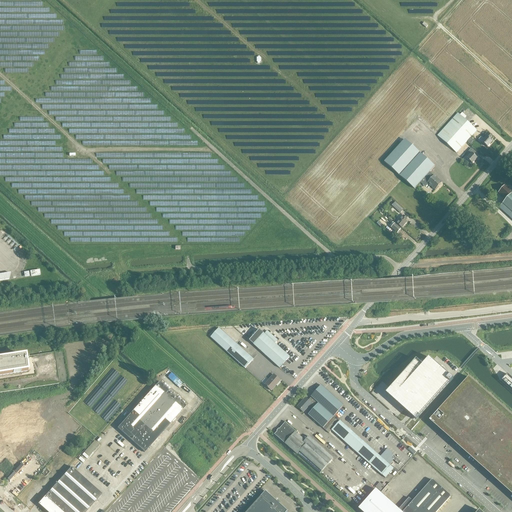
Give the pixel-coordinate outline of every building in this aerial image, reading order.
[(457,153),(477,131),(458,114),(437,136),(457,153)] [(487,147),(492,142),(490,140),(492,137),(487,133),(486,132),(484,134),(486,135),(485,136),(487,137),(482,142),(487,147)] [(435,190),(442,183),(434,176),(430,172),(435,166),(405,140),(385,162),(414,189),(420,182),(426,187),(428,184),(435,190)] [(472,164),(477,158),(475,156),(477,154),(473,150),(470,152),(472,153),(467,159),(472,164)] [(498,193),(506,200),(506,201),(499,208),(511,219),(511,192),(505,186),(498,193)] [(400,213),(403,209),(395,202),(392,206),(400,213)] [(405,221),(407,219),(404,216),(402,217),(397,223),(402,228),(407,222),(405,221)] [(397,233),(401,229),(393,222),(390,226),(397,233)] [(211,337),(211,338),(245,368),(254,359),(219,328),(211,337)] [(280,368),(290,357),(274,343),(277,340),(267,331),(264,334),(259,329),(249,340),(280,368)] [(0,375),(28,371),(25,356),(0,360),(0,375)] [(451,380),(428,359),(421,366),(414,360),(384,395),(414,421),(451,380)] [(167,375),(178,386),(182,382),(171,371),(167,375)] [(271,391),(281,380),(274,374),(265,385),(271,391)] [(504,378),(502,380),(511,389),(511,378),(507,374),(504,378)] [(511,416),(468,377),(433,417),(511,487),(511,416)] [(118,428),(129,439),(144,452),(186,406),(179,400),(180,398),(178,396),(177,398),(173,394),(175,392),(171,388),(170,389),(166,386),(165,387),(163,385),(159,382),(155,387),(152,385),(139,399),(142,401),(118,428)] [(306,398),(297,407),(303,412),(308,407),(312,411),(308,415),(326,430),(329,433),(332,430),(382,475),(385,478),(390,473),(391,474),(392,472),(391,471),(394,469),(389,465),(392,462),(393,461),(389,457),(391,455),(393,453),(387,448),(380,457),(355,434),(360,429),(355,424),(357,421),(352,417),(348,421),(338,412),(343,405),(338,400),(332,395),(321,385),(311,397),(308,400),(306,398)] [(295,431),(285,422),(275,434),(297,454),(298,453),(320,473),(333,458),(309,436),(305,441),(295,432),(295,431)] [(38,504),(47,511),(85,511),(102,494),(71,467),(38,504)] [(402,511),(437,511),(450,497),(450,495),(433,480),(431,480),(413,501),(409,498),(399,509),(402,511)] [(380,490),(384,485),(379,482),(376,487),(380,490)] [(401,511),(376,489),(358,509),(362,511),(401,511)] [(286,511),(287,511),(265,491),(246,511),(286,511)]
